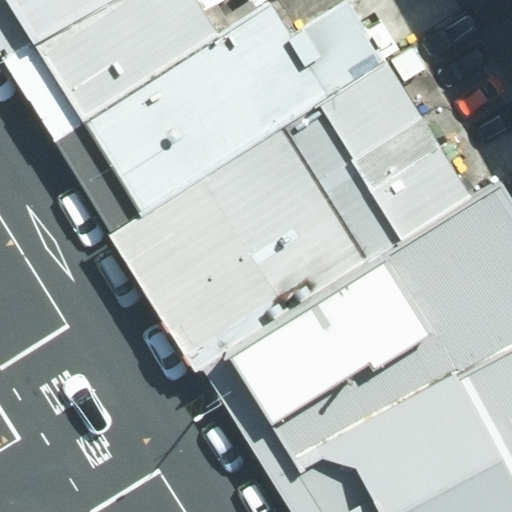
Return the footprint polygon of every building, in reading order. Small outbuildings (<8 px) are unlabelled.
[(0,0),(26,44),(104,0),(0,0)] [(187,0),(104,0),(26,44),(69,117),(209,36),(187,0)] [(69,117),(123,210),(373,63),(336,0),(332,0),(279,31),(263,5),(209,36),(69,117)] [(373,63),(123,210),(204,353),(458,205),(373,63)] [(204,353),(271,463),(511,320),(511,218),(492,185),(458,205),(204,353)] [(511,511),(511,320),(271,463),(299,511),(511,511)]
